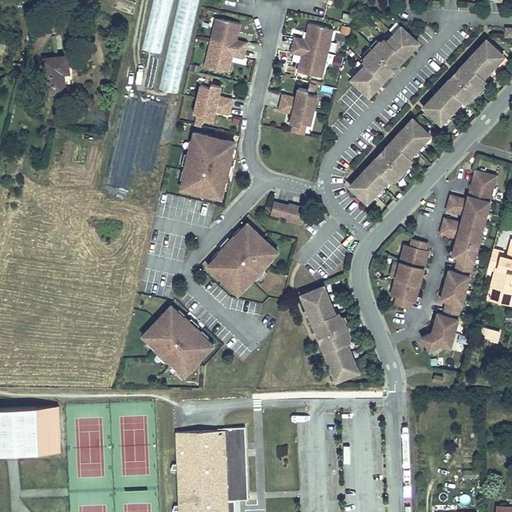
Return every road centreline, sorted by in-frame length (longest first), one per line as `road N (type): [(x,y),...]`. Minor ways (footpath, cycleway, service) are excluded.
road 1 (residential): [(511,20),(470,17),(450,25),(331,157),(326,191)]
road 2 (residential): [(264,179),(189,261),(187,274),(249,335)]
road 3 (residential): [(384,345),(420,318),(437,256),(441,191),(433,174)]
road 4 (residential): [(278,15),(248,152),(264,179)]
road 5 (residential): [(384,345),(396,379),(400,511)]
